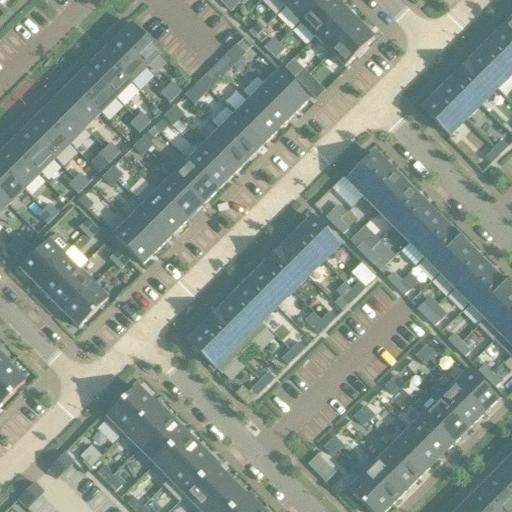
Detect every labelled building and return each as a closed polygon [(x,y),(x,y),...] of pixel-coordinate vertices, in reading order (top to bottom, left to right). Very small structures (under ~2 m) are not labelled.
[(239,5),(234,0),(232,0),(225,7),(231,13),(239,5)] [(275,0),(284,9),(293,0),(275,0)] [(293,0),(284,9),(300,25),(324,0),(293,0)] [(333,0),(324,0),(300,25),(315,40),(344,11),(333,0)] [(344,11),(315,40),(330,55),(359,26),(344,11)] [(511,21),(500,34),(511,46),(511,21)] [(131,26),(117,40),(146,70),(161,56),(131,26)] [(359,26),(330,55),(344,69),(373,40),(359,26)] [(511,46),(500,34),(484,49),(511,77),(511,76),(511,46)] [(117,40),(102,56),(131,85),(146,70),(117,40)] [(264,49),(270,54),(278,46),(273,40),(264,49)] [(284,52),(278,46),(270,54),(275,60),(284,52)] [(236,47),(231,52),(239,61),(245,55),(236,47)] [(484,49),(469,65),(496,92),(511,77),(484,49)] [(225,58),(234,66),(239,61),(231,52),(225,58)] [(102,56),(87,71),(116,100),(131,85),(102,56)] [(469,65),(454,80),(481,107),(496,92),(469,65)] [(87,71),(71,86),(100,116),(116,100),(87,71)] [(295,80),(300,85),(309,77),(303,71),(295,80)] [(280,73),(265,87),(294,116),(309,102),(280,73)] [(206,77),(200,83),(209,91),(214,86),(206,77)] [(309,77),(300,85),(306,91),(314,82),(309,77)] [(454,80),(438,95),(465,122),(481,107),(454,80)] [(203,97),(209,91),(200,83),(194,88),(203,97)] [(172,85),(166,90),(175,99),(181,93),(172,85)] [(71,86),(56,101),(85,131),(100,116),(71,86)] [(265,87),(250,102),(279,131),(294,116),(265,87)] [(169,104),(175,99),(166,90),(161,96),(169,104)] [(438,95),(422,111),(449,138),(465,122),(438,95)] [(56,101),(41,117),(70,146),(85,131),(56,101)] [(250,102),(235,117),(264,147),(279,131),(250,102)] [(175,107),(169,113),(178,122),(183,116),(175,107)] [(164,119),(172,127),(178,122),(169,113),(164,119)] [(142,115),(136,121),(144,129),(150,124),(142,115)] [(41,117),(25,132),(54,161),(70,146),(41,117)] [(235,117),(219,133),(248,162),(264,147),(235,117)] [(130,126),(139,135),(144,129),(136,121),(130,126)] [(161,122),(154,128),(158,132),(160,134),(167,128),(161,122)] [(154,128),(148,134),(153,139),(159,134),(154,129),(154,128)] [(25,132),(10,147),(39,176),(54,161),(25,132)] [(219,133),(204,148),(233,177),(248,162),(219,133)] [(144,138),(139,144),(147,152),(153,146),(144,138)] [(502,142),(494,151),(499,157),(508,148),(502,142)] [(142,158),(147,152),(139,144),(133,149),(142,158)] [(111,146),(105,151),(114,160),(119,154),(111,146)] [(10,147),(0,156),(0,167),(24,192),(39,176),(10,147)] [(204,148),(189,163),(218,192),(233,177),(204,148)] [(100,157),(108,165),(114,160),(105,151),(100,157)] [(499,157),(494,151),(485,159),(491,165),(499,157)] [(343,179),(332,191),(351,210),(363,199),(390,171),(374,155),(346,182),(343,179)] [(189,163),(173,178),(202,207),(218,192),(189,163)] [(0,198),(8,207),(24,192),(0,167),(0,198)] [(114,168),(108,174),(116,183),(122,177),(114,168)] [(390,171),(363,199),(378,214),(405,187),(390,171)] [(103,180),(111,188),(116,183),(108,174),(103,180)] [(75,182),(83,190),(89,185),(80,176),(75,182)] [(173,178),(157,194),(187,223),(188,222),(202,207),(173,178)] [(75,182),(69,187),(78,196),(83,190),(75,182)] [(149,187),(134,203),(140,209),(141,207),(143,209),(172,238),(187,223),(157,194),(156,193),(155,193),(149,187)] [(405,187),(378,214),(393,229),(420,202),(405,187)] [(0,198),(0,215),(8,207),(0,198)] [(78,203),(87,212),(93,206),(84,198),(78,203)] [(420,202),(393,229),(409,245),(436,218),(420,202)] [(50,207),(44,212),(53,221),(58,215),(50,207)] [(143,209),(127,224),(156,253),(172,238),(143,209)] [(38,218),(47,226),(53,221),(44,212),(38,218)] [(331,214),(325,219),(334,228),(340,222),(331,214)] [(409,245),(401,253),(415,268),(423,259),(424,260),(451,233),(436,218),(409,245)] [(312,220),(296,236),(323,263),(339,248),(312,220)] [(79,229),(85,235),(93,227),(88,221),(79,229)] [(340,222),(334,228),(342,236),(348,231),(340,222)] [(127,224),(113,238),(142,267),(156,253),(127,224)] [(85,235),(90,241),(99,232),(93,227),(85,235)] [(451,233),(424,260),(439,275),(467,248),(451,233)] [(49,242),(20,271),(34,285),(63,256),(65,258),(72,251),(56,235),(49,242)] [(296,236),(281,251),(308,279),(323,263),(296,236)] [(14,243),(22,252),(28,246),(19,237),(14,243)] [(22,252),(14,243),(8,249),(17,257),(22,252)] [(362,244),(356,250),(364,258),(370,253),(362,244)] [(467,248),(439,275),(455,291),(482,263),(467,248)] [(115,266),(124,257),(118,251),(110,260),(115,266)] [(281,251),(266,267),(293,294),(308,279),(281,251)] [(370,253),(364,258),(373,267),(378,261),(370,253)] [(63,256),(34,285),(49,301),(78,272),(65,258),(63,256)] [(115,266),(121,271),(128,264),(129,263),(124,257),(115,266)] [(482,263),(455,291),(470,306),(497,279),(482,263)] [(139,276),(128,264),(121,271),(116,276),(128,287),(139,276)] [(266,267),(250,282),(277,309),(293,294),(266,267)] [(78,272),(49,301),(64,316),(94,287),(78,272)] [(392,275),(386,280),(395,289),(401,283),(392,275)] [(511,293),(497,279),(470,306),(485,321),(511,294),(511,293)] [(250,282),(235,297),(262,324),(277,309),(250,282)] [(360,283),(352,292),(357,298),(366,289),(360,283)] [(401,283),(395,289),(403,297),(409,292),(401,283)] [(94,287),(64,316),(79,330),(108,301),(94,287)] [(343,300),(349,306),(357,298),(352,292),(343,300)] [(511,294),(485,321),(478,329),(493,344),(500,337),(511,324),(511,294)] [(235,297),(220,312),(252,345),(268,330),(262,324),(235,297)] [(423,305),(417,311),(425,320),(431,314),(423,305)] [(220,312),(205,327),(237,360),(252,345),(220,312)] [(330,314),(321,322),(327,328),(335,319),(330,314)] [(434,328),(440,323),(431,314),(425,320),(434,328)] [(312,331),(318,336),(327,328),(321,322),(312,331)] [(500,337),(493,344),(508,359),(511,355),(511,324),(500,337)] [(205,327),(188,343),(210,365),(208,367),(213,373),(215,370),(221,376),(237,360),(205,327)] [(447,342),(456,350),(462,345),(453,336),(447,342)] [(290,353),(296,359),(305,350),(299,344),(290,353)] [(470,353),(462,345),(456,350),(464,359),(470,353)] [(429,361),(435,356),(426,347),(421,353),(429,361)] [(282,361),(287,367),(296,359),(290,353),(282,361)] [(429,361),(421,353),(415,358),(424,367),(429,361)] [(0,357),(0,374),(7,367),(8,368),(9,367),(0,357)] [(412,362),(407,368),(414,375),(419,369),(412,362)] [(7,367),(0,374),(0,409),(25,385),(8,368),(7,367)] [(478,372),(486,381),(492,375),(484,367),(478,372)] [(469,372),(453,388),(482,418),(498,402),(469,372)] [(260,383),(265,389),(274,380),(268,375),(260,383)] [(501,384),(492,375),(486,381),(495,390),(501,384)] [(396,378),(390,383),(399,392),(404,386),(396,378)] [(251,392),(257,397),(265,389),(260,383),(251,392)] [(393,397),(399,392),(390,383),(385,389),(393,397)] [(439,402),(438,403),(467,432),(482,418),(453,388),(439,402)] [(103,421),(121,439),(155,405),(154,405),(153,406),(136,389),(103,421)] [(432,394),(417,410),(424,417),(423,418),(452,447),(467,432),(438,403),(439,402),(432,394)] [(155,405),(121,439),(122,440),(125,437),(140,451),(170,421),(155,405)] [(365,408),(360,414),(368,422),(374,417),(365,408)] [(363,428),(368,422),(360,414),(354,419),(363,428)] [(423,418),(408,432),(438,461),(452,447),(423,418)] [(185,436),(170,421),(140,451),(155,466),(185,436)] [(408,432),(394,447),(423,476),(438,461),(408,432)] [(201,451),(185,436),(155,466),(169,481),(163,488),(201,451)] [(329,444),(338,453),(343,447),(334,439),(329,444)] [(338,453),(329,444),(323,450),(332,458),(338,453)] [(394,447),(379,462),(408,491),(423,476),(394,447)] [(216,467),(201,451),(163,488),(178,504),(216,467)] [(65,454),(48,471),(57,480),(74,463),(65,454)] [(318,458),(307,469),(316,478),(327,467),(318,458)] [(379,462),(364,476),(393,505),(408,491),(379,462)] [(511,471),(505,465),(492,479),(511,499),(511,471)] [(217,467),(216,467),(178,504),(179,505),(183,501),(193,511),(200,511),(229,483),(215,469),(217,467)] [(106,485),(113,478),(104,469),(96,476),(106,485)] [(364,476),(348,492),(367,511),(386,511),(393,505),(364,476)] [(106,485),(115,494),(122,487),(113,478),(106,485)] [(511,511),(511,499),(492,479),(478,492),(497,511),(511,511)] [(244,498),(229,483),(200,511),(231,511),(246,497),(244,498)] [(35,484),(18,501),(27,510),(44,493),(35,484)] [(497,511),(478,492),(464,506),(470,511),(497,511)] [(260,511),(246,497),(231,511),(260,511)] [(132,511),(139,511),(143,509),(134,499),(127,506),(132,511)]
